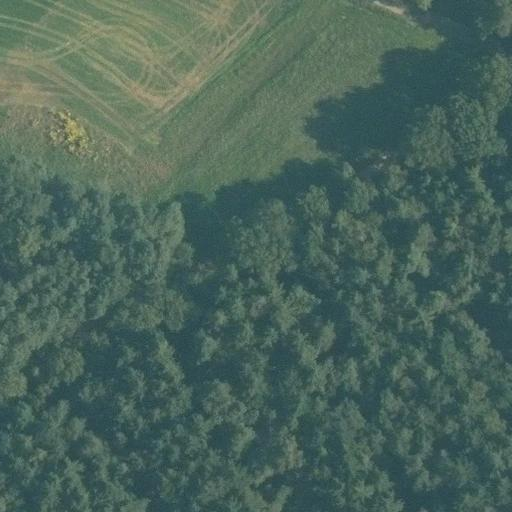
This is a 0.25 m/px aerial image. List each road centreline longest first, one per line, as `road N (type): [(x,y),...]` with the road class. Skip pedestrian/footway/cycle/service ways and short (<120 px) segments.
road 1 (unclassified): [(0,379),(511,88)]
road 2 (unclassified): [(384,0),(511,55)]
